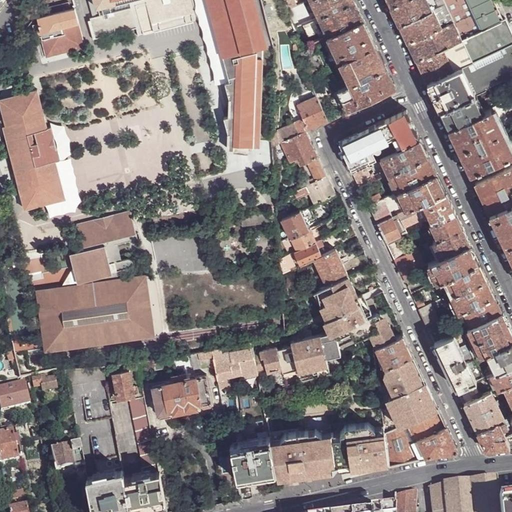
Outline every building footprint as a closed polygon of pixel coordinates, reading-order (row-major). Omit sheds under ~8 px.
[(115,0),(116,3),(98,8),(100,15),(90,18),(96,39),(210,9),(223,56),(255,47),(266,44),(254,0),(115,0)] [(282,0),(288,10),(297,6),(294,0),(282,0)] [(353,0),(309,0),(316,13),(318,18),(354,1),(353,0)] [(444,4),(442,0),(403,0),(391,6),(396,17),(399,25),(433,9),(444,4)] [(464,38),(502,19),(492,0),(442,0),(444,4),(453,22),(462,39),(464,38)] [(359,10),(354,1),(318,18),(324,30),(327,36),(363,19),(359,10)] [(36,11),(38,19),(71,10),(69,2),(36,11)] [(306,12),(305,10),(310,8),(307,3),(303,5),(302,4),(297,6),(288,10),(286,11),(290,20),(306,12)] [(71,10),(38,19),(41,33),(38,34),(39,37),(41,37),(43,43),(49,41),(51,49),(76,43),(75,39),(81,37),(81,35),(82,35),(75,9),(71,10)] [(442,27),(433,9),(399,25),(404,35),(408,43),(442,27)] [(324,30),(318,18),(302,25),(308,38),(324,30)] [(502,19),(464,38),(472,61),(511,42),(511,34),(504,18),(502,19)] [(369,32),(363,19),(327,36),(339,62),(375,45),(369,32)] [(462,39),(453,22),(442,27),(408,43),(413,53),(416,60),(454,42),(462,39)] [(43,43),(45,51),(46,58),(85,48),(82,35),(81,35),(81,37),(75,39),(76,43),(51,49),(49,41),(43,43)] [(455,69),(472,61),(464,38),(462,39),(454,42),(460,53),(451,62),(455,69)] [(455,69),(451,62),(460,53),(454,42),(416,60),(424,75),(427,83),(455,69)] [(441,111),(473,95),(511,76),(511,42),(472,61),(455,69),(427,83),(436,102),(441,111)] [(381,56),(375,45),(339,62),(349,84),(386,66),(381,56)] [(255,47),(223,56),(224,60),(256,51),(255,47)] [(256,51),(224,60),(230,82),(225,83),(230,100),(231,99),(230,116),(224,118),(228,134),(229,134),(229,150),(250,151),(250,146),(252,146),(252,147),(260,147),(263,49),(256,51)] [(391,78),(386,66),(349,84),(338,89),(348,109),(395,86),(391,78)] [(312,68),(306,71),(308,76),(318,72),(317,69),(312,68)] [(282,95),(282,84),(274,84),(273,104),(282,104),(282,95)] [(325,88),(315,92),(316,95),(318,98),(328,94),(325,88)] [(348,109),(338,89),(334,91),(343,112),(348,109)] [(36,90),(0,99),(0,106),(5,125),(2,126),(23,209),(47,203),(43,182),(59,178),(55,160),(58,160),(50,126),(46,127),(36,90)] [(328,94),(318,98),(323,110),(329,107),(325,98),(329,96),(328,94)] [(316,124),(327,119),(323,110),(318,98),(316,95),(297,104),(303,118),(295,123),(299,133),(305,130),(316,124)] [(481,112),(473,95),(441,111),(446,122),(449,128),(481,112)] [(501,131),(491,108),(481,112),(449,128),(455,141),(459,151),(501,131)] [(373,125),(382,144),(348,160),(352,169),(368,161),(376,158),(380,156),(420,138),(415,129),(406,109),(373,125)] [(60,158),(73,155),(64,124),(52,128),(60,158)] [(339,141),(348,160),(382,144),(373,125),(339,141)] [(286,139),(296,135),(294,129),(284,134),(286,139)] [(312,144),(305,130),(299,133),(296,135),(286,139),(281,142),(290,160),(297,157),(300,163),(306,160),(314,177),(316,180),(327,175),(312,144)] [(511,153),(511,152),(501,131),(459,151),(465,162),(470,173),(511,153)] [(380,156),(376,158),(380,165),(384,163),(388,173),(389,173),(428,155),(424,146),(420,138),(380,156)] [(389,173),(398,191),(436,172),(432,164),(428,155),(389,173)] [(368,161),(352,169),(356,177),(360,187),(377,179),(374,172),(371,174),(368,169),(372,168),(368,161)] [(384,163),(380,165),(382,169),(380,170),(382,176),(388,173),(384,163)] [(511,165),(475,183),(477,187),(486,206),(489,213),(511,201),(511,165)] [(398,191),(407,209),(445,191),(441,182),(436,172),(398,191)] [(310,183),(288,194),(292,200),(298,197),(303,194),(308,191),(314,203),(335,193),(332,186),(327,175),(316,180),(310,183)] [(59,178),(43,182),(47,203),(65,198),(59,178)] [(399,213),(377,223),(382,234),(387,243),(401,236),(398,229),(420,219),(429,214),(432,222),(454,211),(449,200),(445,191),(407,209),(399,213)] [(371,196),(374,202),(381,199),(378,193),(371,196)] [(303,209),(309,206),(303,194),(298,197),(303,209)] [(397,209),(390,212),(383,198),(381,199),(374,202),(369,205),(377,223),(399,213),(397,209)] [(511,242),(511,201),(489,213),(498,231),(505,246),(511,242)] [(309,228),(306,224),(315,220),(316,217),(313,212),(310,206),(309,206),(303,209),(286,217),(282,219),(276,222),(277,226),(283,223),(290,238),(309,228)] [(130,210),(76,224),(82,246),(83,251),(70,254),(78,285),(38,292),(40,302),(37,302),(38,305),(42,314),(43,320),(43,326),(42,334),(43,337),(45,336),(47,349),(153,332),(150,319),(153,319),(153,316),(149,307),(147,301),(147,295),(148,287),(147,284),(145,285),(143,275),(123,278),(120,267),(127,266),(130,264),(132,261),(132,257),(130,254),(127,252),(124,252),(117,254),(114,243),(137,237),(130,210)] [(269,222),(267,210),(240,215),(242,227),(269,222)] [(430,223),(437,238),(462,227),(459,220),(454,211),(432,222),(430,223)] [(282,219),(286,217),(283,212),(276,214),(276,222),(282,219)] [(398,229),(401,236),(423,226),(420,219),(398,229)] [(433,241),(440,257),(470,243),(466,236),(462,227),(437,238),(433,241)] [(312,236),(309,228),(290,238),(297,251),(315,242),(312,236)] [(390,250),(394,259),(409,252),(401,236),(387,243),(390,250)] [(293,253),(300,266),(307,263),(314,259),(322,256),(318,248),(315,242),(297,251),(293,253)] [(428,262),(437,280),(446,276),(478,261),(474,252),(470,243),(440,257),(434,259),(428,262)] [(399,269),(402,275),(413,269),(425,264),(417,248),(409,252),(394,259),(399,269)] [(369,264),(364,254),(342,264),(339,258),(335,249),(322,256),(314,259),(326,285),(348,274),(369,264)] [(326,285),(314,259),(307,263),(316,282),(316,284),(304,290),(306,294),(315,290),(321,287),(326,285)] [(446,276),(453,292),(486,276),(483,270),(478,261),(446,276)] [(402,275),(405,282),(417,277),(413,269),(402,275)] [(323,305),(329,331),(290,340),(292,345),(277,349),(276,346),(253,352),(254,357),(258,373),(281,368),(282,371),(297,368),(297,369),(312,365),(312,367),(327,363),(326,356),(340,353),(336,337),(335,331),(348,325),(350,331),(356,342),(370,335),(375,346),(395,336),(390,325),(389,322),(384,324),(379,313),(376,312),(367,316),(366,313),(357,294),(353,284),(348,274),(326,285),(321,287),(325,304),(323,305)] [(449,293),(457,310),(463,308),(494,293),(490,285),(486,276),(453,292),(449,293)] [(321,287),(315,290),(323,305),(325,304),(321,287)] [(362,292),(357,294),(366,313),(371,310),(362,292)] [(471,325),(502,310),(498,303),(494,293),(463,308),(471,325)] [(438,320),(433,309),(442,304),(439,298),(424,306),(418,309),(426,326),(438,320)] [(415,302),(418,309),(424,306),(421,299),(415,302)] [(511,331),(510,327),(502,310),(471,325),(467,327),(480,354),(511,338),(511,331)] [(426,326),(434,343),(448,336),(440,319),(438,320),(426,326)] [(348,325),(335,331),(336,337),(350,331),(348,325)] [(511,338),(480,354),(473,357),(460,330),(448,336),(434,343),(447,371),(456,388),(472,380),(476,378),(489,372),(494,369),(511,360),(511,338)] [(407,343),(402,333),(395,336),(375,346),(385,366),(411,353),(407,343)] [(244,342),(246,353),(248,358),(254,357),(253,352),(250,340),(244,342)] [(201,369),(215,366),(211,350),(198,353),(201,369)] [(254,357),(248,358),(246,353),(229,357),(230,359),(223,361),(224,363),(215,366),(219,389),(230,387),(228,377),(256,371),(255,363),(254,357)] [(411,353),(385,366),(391,377),(387,379),(393,392),(395,391),(400,425),(437,408),(426,382),(421,383),(420,381),(423,377),(420,371),(411,353)] [(156,358),(137,361),(139,374),(141,381),(147,379),(144,365),(157,363),(156,358)] [(489,372),(497,387),(503,385),(511,380),(511,360),(494,369),(489,372)] [(297,369),(298,374),(317,370),(318,372),(329,370),(327,363),(312,367),(312,365),(297,369)] [(68,387),(105,380),(103,372),(102,364),(64,367),(68,387)] [(102,364),(103,372),(112,371),(110,364),(102,364)] [(391,377),(385,366),(383,372),(387,379),(391,377)] [(117,390),(118,397),(134,394),(132,386),(129,368),(113,372),(117,390)] [(32,377),(34,387),(41,386),(42,391),(57,388),(54,376),(47,378),(46,374),(32,377)] [(212,409),(211,404),(211,402),(212,402),(206,375),(190,378),(185,379),(179,380),(186,417),(191,416),(196,412),(196,416),(202,415),(202,411),(208,410),(212,409)] [(186,417),(179,380),(177,381),(174,381),(151,386),(157,413),(158,413),(159,420),(170,418),(170,421),(176,420),(175,417),(179,417),(186,417)] [(460,398),(463,404),(479,396),(475,386),(472,380),(456,388),(460,398)] [(511,380),(503,385),(511,402),(511,380)] [(0,407),(1,411),(30,404),(25,382),(0,388),(0,407)] [(388,394),(395,408),(392,410),(400,425),(395,391),(393,392),(388,394)] [(471,420),(476,432),(498,422),(503,419),(490,391),(479,396),(463,404),(471,420)] [(164,503),(144,397),(129,400),(129,401),(144,475),(124,479),(130,511),(139,509),(158,504),(164,503)] [(112,418),(109,404),(109,401),(108,400),(83,405),(87,423),(112,418)] [(449,433),(437,408),(400,425),(384,433),(384,434),(388,460),(388,465),(400,462),(437,454),(455,452),(457,448),(449,433)] [(254,429),(267,426),(266,419),(253,422),(254,429)] [(271,449),(275,471),(289,470),(292,470),(295,470),(296,473),(320,470),(320,465),(324,465),(332,464),(332,468),(335,465),(338,462),(343,461),(349,460),(350,466),(354,465),(353,463),(356,463),(356,465),(376,462),(388,460),(384,434),(375,435),(374,427),(367,422),(344,425),(339,432),(321,435),(314,429),(284,434),(282,439),(280,448),(271,449)] [(496,447),(509,446),(505,437),(498,422),(476,432),(484,448),(496,447)] [(239,432),(238,425),(227,428),(228,434),(239,432)] [(383,426),(374,427),(375,435),(384,434),(384,433),(383,426)] [(0,433),(0,463),(1,471),(23,466),(22,459),(19,459),(13,431),(0,433)] [(241,441),(240,441),(239,435),(229,437),(237,479),(251,477),(269,473),(275,472),(275,471),(271,449),(270,441),(269,436),(258,438),(259,441),(256,441),(247,443),(242,444),(241,441)] [(91,444),(97,476),(86,479),(92,511),(124,511),(130,511),(124,479),(116,438),(91,444)] [(270,441),(271,449),(280,448),(282,439),(270,441)] [(85,474),(79,444),(51,449),(57,480),(85,474)] [(478,480),(444,484),(430,487),(432,511),(500,511),(499,499),(497,478),(478,480)] [(242,500),(251,498),(249,488),(240,490),(242,500)] [(7,500),(29,495),(28,489),(6,493),(7,499),(7,500)] [(412,511),(414,491),(395,496),(394,511),(412,511)] [(511,511),(511,497),(509,498),(499,499),(500,511),(511,511)] [(183,511),(181,500),(169,503),(170,511),(183,511)]
